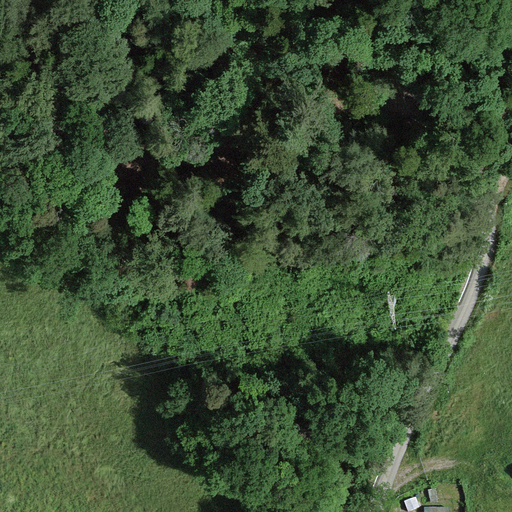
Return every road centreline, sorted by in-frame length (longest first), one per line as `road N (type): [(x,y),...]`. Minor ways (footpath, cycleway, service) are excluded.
road 1 (track): [(0,104),(21,122),(81,146),(157,153),(263,134),(383,98),(422,105),(486,190),(511,146)]
road 2 (unclassified): [(375,511),(481,272),(489,210),(393,0)]
